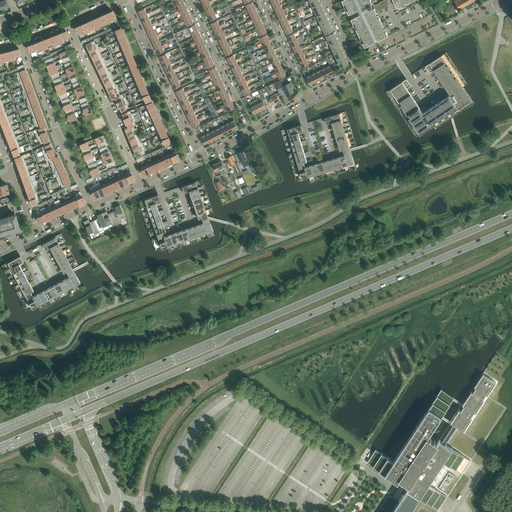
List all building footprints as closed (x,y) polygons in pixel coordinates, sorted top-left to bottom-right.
[(0,8),(9,6),(6,0),(4,0),(0,1),(0,8)] [(377,15),(384,12),(382,9),(383,8),(387,10),(386,11),(387,11),(387,10),(387,9),(387,8),(387,7),(386,6),(386,5),(387,5),(388,2),(387,1),(389,0),(384,0),(383,0),(382,1),(381,1),(380,2),(379,2),(379,3),(377,4),(374,5),(373,2),(372,3),(370,0),(341,0),(342,0),(344,4),(345,4),(348,9),(346,10),(353,23),(354,23),(357,28),(356,29),(360,37),(361,36),(364,42),(363,43),(365,47),(375,42),(376,43),(378,42),(378,40),(388,35),(386,31),(385,32),(382,26),(383,26),(379,17),(378,18),(377,15)] [(475,0),(454,0),(459,9),(475,0)] [(212,7),(210,2),(209,1),(203,4),(205,10),(212,7)] [(254,7),(252,1),(246,4),(248,9),(246,10),(246,8),(242,10),(243,12),(254,7)] [(186,7),(184,2),(177,5),(179,8),(177,9),(178,9),(174,11),(175,13),(178,11),(180,11),(180,10),(186,7)] [(322,7),(320,2),(313,6),(315,10),(322,7)] [(276,13),(288,7),(287,6),(284,7),(284,8),(283,9),(280,4),(274,7),(276,13)] [(189,12),(186,7),(180,10),(180,11),(182,15),(189,12)] [(217,11),(219,10),(218,8),(215,9),(216,10),(214,11),(212,7),(205,10),(208,15),(214,12),(217,11)] [(257,12),(254,7),(243,12),(244,13),(247,12),(247,11),(248,10),(251,15),(257,12)] [(279,18),(288,13),(287,10),(289,9),(288,7),(276,13),(279,18)] [(324,11),(322,7),(315,10),(317,15),(324,11)] [(147,13),(144,8),(138,11),(141,16),(147,13)] [(116,19),(112,10),(101,15),(105,24),(116,19)] [(217,17),(215,14),(218,13),(217,11),(214,12),(208,15),(211,20),(217,17)] [(327,16),(324,11),(317,15),(319,20),(327,16)] [(191,18),(189,12),(182,15),(184,19),(179,21),(180,23),(183,21),(183,22),(185,21),(191,18)] [(259,17),(257,12),(251,15),(253,19),(251,20),(250,19),(247,20),(248,22),(259,17)] [(149,19),(147,13),(141,16),(143,22),(149,19)] [(288,20),(285,15),(288,13),(279,18),(281,23),(293,18),(292,16),(289,18),(289,19),(288,20)] [(105,24),(101,15),(91,20),(95,29),(105,24)] [(329,21),(327,16),(319,20),(321,24),(329,21)] [(262,22),(259,17),(248,22),(249,24),(254,21),(255,25),(262,22)] [(193,23),(191,18),(185,21),(187,26),(193,23)] [(290,25),(288,21),(290,20),(290,21),(294,20),(293,18),(281,23),(284,28),(290,25)] [(146,27),(152,24),(151,22),(149,19),(143,22),(146,27)] [(95,29),(91,20),(80,24),(84,32),(83,32),(84,34),(95,29)] [(221,24),(219,25),(217,20),(210,23),(213,29),(220,26),(222,25),(225,23),(224,21),(221,23),(221,24)] [(331,25),(329,21),(321,24),(323,29),(331,25)] [(264,27),(262,22),(255,25),(257,28),(255,28),(255,29),(252,30),(253,32),(264,27)] [(84,32),(80,24),(75,27),(78,35),(83,32),(84,32)] [(148,32),(154,29),(152,24),(146,27),(148,32)] [(198,29),(195,24),(186,28),(188,33),(190,33),(191,32),(198,29)] [(287,34),(298,29),(297,27),(294,28),(294,30),(293,30),(290,25),(284,28),(287,34)] [(333,30),(331,25),(323,29),(325,34),(333,30)] [(222,31),(220,26),(213,29),(216,34),(222,31)] [(260,35),(267,32),(264,27),(253,32),(254,34),(259,32),(260,35)] [(122,33),(120,28),(112,31),(115,36),(122,33)] [(157,35),(154,29),(148,32),(151,38),(157,35)] [(200,34),(198,29),(191,32),(192,34),(194,37),(200,34)] [(69,38),(66,30),(60,33),(63,41),(63,40),(69,38)] [(222,31),(216,34),(218,39),(230,34),(229,32),(226,33),(225,30),(222,31)] [(328,40),(336,36),(334,31),(324,36),(326,41),(328,40)] [(290,41),(296,38),(294,32),(287,35),(290,41)] [(63,41),(60,33),(49,37),(53,46),(64,42),(63,40),(63,41)] [(125,38),(122,33),(115,36),(117,41),(125,38)] [(202,39),(200,34),(194,37),(195,40),(194,41),(190,43),(191,44),(195,43),(196,43),(196,42),(202,39)] [(227,41),(225,37),(227,36),(227,37),(230,35),(230,34),(218,39),(221,45),(227,41)] [(269,39),(266,34),(260,37),(262,42),(261,42),(260,41),(257,43),(258,45),(269,39)] [(299,43),(302,42),(300,38),(304,36),(303,35),(301,35),(300,34),(297,35),(298,37),(296,38),(290,41),(292,46),(299,43)] [(159,40),(157,35),(151,38),(153,43),(159,40)] [(338,40),(336,36),(328,40),(330,44),(338,40)] [(53,46),(49,37),(44,39),(47,48),(53,46)] [(119,46),(127,43),(125,38),(117,41),(119,46)] [(47,48),(44,39),(33,43),(36,51),(36,52),(47,48)] [(205,44),(202,39),(196,42),(196,43),(198,47),(205,44)] [(232,39),(227,41),(221,45),(223,50),(235,44),(232,39)] [(95,44),(94,40),(86,44),(89,51),(99,47),(97,43),(95,44)] [(162,45),(159,40),(153,43),(156,48),(162,45)] [(340,45),(338,40),(330,44),(332,49),(340,45)] [(36,51),(33,43),(27,45),(30,53),(36,51)] [(121,51),(129,48),(127,43),(119,46),(121,51)] [(295,51),(306,46),(305,44),(302,46),(300,46),(299,43),(292,46),(295,51)] [(165,51),(163,47),(164,46),(164,44),(162,45),(156,48),(158,54),(165,51)] [(207,50),(205,44),(198,47),(201,52),(199,53),(198,51),(195,53),(196,55),(207,50)] [(232,52),(230,47),(232,46),(232,47),(235,46),(235,44),(223,50),(226,55),(232,52)] [(274,50),(271,44),(265,47),(267,53),(274,50)] [(335,53),(342,50),(340,45),(332,49),(335,53)] [(304,54),(301,49),(303,48),(304,49),(307,48),(306,46),(295,51),(297,57),(304,54)] [(100,51),(99,47),(89,51),(92,58),(100,54),(99,51),(100,51)] [(21,56),(19,48),(13,50),(15,58),(21,56)] [(131,53),(129,48),(121,51),(123,56),(131,53)] [(15,58),(13,50),(2,52),(4,62),(15,59),(15,58)] [(70,60),(66,50),(59,53),(63,63),(70,60)] [(276,55),(274,50),(267,53),(268,54),(270,58),(276,55)] [(344,54),(342,50),(335,53),(337,58),(344,54)] [(133,58),(131,53),(123,56),(125,62),(133,58)] [(168,59),(166,53),(159,56),(162,62),(168,59)] [(102,57),(100,54),(92,58),(95,65),(105,60),(103,57),(102,57)] [(236,59),(233,54),(227,57),(229,63),(241,58),(240,56),(237,57),(237,58),(236,59)] [(300,62),(311,57),(310,55),(307,57),(307,58),(306,58),(304,54),(297,57),(300,62)] [(347,59),(344,54),(337,58),(339,62),(347,59)] [(212,60),(210,55),(204,58),(206,62),(204,63),(203,61),(200,63),(201,65),(203,64),(212,60)] [(272,63),(279,60),(276,55),(270,58),(271,61),(266,63),(259,66),(258,64),(256,64),(259,69),(267,65),(271,63),(272,63)] [(440,57),(439,57),(425,66),(430,73),(434,70),(450,94),(432,106),(430,108),(429,106),(427,108),(426,107),(428,110),(423,113),(407,88),(411,85),(406,79),(392,88),(390,90),(420,134),(432,125),(471,99),(463,88),(442,55),(440,57)] [(309,65),(307,60),(308,59),(309,60),(312,58),(311,57),(300,62),(303,68),(309,65)] [(52,58),(44,61),(48,70),(55,67),(55,66),(52,58)] [(127,67),(135,63),(133,58),(125,62),(127,67)] [(238,65),(236,60),(238,59),(238,61),(242,59),(241,58),(229,63),(232,68),(239,65),(238,65)] [(171,64),(168,59),(162,62),(164,67),(171,64)] [(349,63),(347,59),(339,62),(341,67),(349,63)] [(107,64),(105,60),(95,65),(99,72),(107,68),(106,65),(107,64)] [(214,65),(212,60),(203,64),(205,69),(214,65)] [(275,68),(281,65),(279,60),(272,63),(273,65),(275,68)] [(71,61),(64,64),(67,73),(68,74),(75,71),(71,61)] [(130,72),(137,68),(135,63),(127,67),(130,72)] [(173,69),(171,64),(164,67),(167,72),(173,69)] [(244,69),(242,64),(241,64),(238,65),(239,65),(232,68),(234,74),(241,71),(243,70),(244,69)] [(283,70),(281,65),(275,68),(277,73),(275,73),(275,72),(271,74),(272,76),(283,70)] [(334,73),(330,65),(325,67),(329,75),(334,73)] [(218,72),(215,66),(209,69),(211,74),(209,75),(209,74),(206,75),(206,77),(210,75),(210,76),(212,75),(211,75),(218,72)] [(55,67),(48,70),(52,79),(59,76),(56,68),(55,67)] [(329,75),(325,67),(320,70),(324,77),(329,75)] [(108,71),(107,68),(99,72),(102,79),(112,74),(110,70),(108,71)] [(140,74),(137,68),(130,72),(132,77),(140,74)] [(28,76),(25,69),(16,72),(17,76),(16,76),(18,80),(28,76)] [(174,71),(173,69),(167,72),(169,77),(176,74),(174,71)] [(286,75),(283,70),(272,76),(273,77),(276,75),(276,74),(277,74),(280,78),(286,75)] [(324,77),(320,70),(315,72),(319,80),(324,77)] [(75,71),(68,74),(68,75),(72,83),(79,80),(75,71)] [(244,76),(241,71),(234,74),(237,79),(244,76)] [(319,80),(315,72),(310,75),(314,82),(319,80)] [(113,78),(112,74),(102,79),(105,85),(113,81),(112,78),(113,78)] [(142,79),(140,74),(132,77),(134,82),(142,79)] [(178,80),(176,74),(169,77),(172,83),(178,80)] [(314,82),(310,75),(306,77),(309,85),(314,82)] [(30,83),(28,76),(18,80),(19,84),(20,84),(22,87),(30,83)] [(246,80),(244,76),(237,79),(240,84),(251,79),(250,77),(247,78),(247,80),(246,80)] [(222,82),(220,77),(214,80),(211,81),(213,84),(210,85),(211,87),(215,86),(216,85),(222,82)] [(60,78),(53,81),(57,90),(64,87),(63,86),(60,78)] [(144,84),(142,79),(134,82),(136,87),(144,84)] [(249,86),(246,81),(248,81),(248,82),(252,80),(251,79),(240,84),(242,90),(249,86)] [(181,85),(178,80),(172,83),(175,88),(181,85)] [(293,90),(290,82),(283,85),(281,81),(281,80),(275,82),(277,87),(279,92),(281,96),(286,93),(286,94),(293,90)] [(115,84),(113,81),(105,85),(108,92),(118,87),(116,84),(115,84)] [(79,82),(72,85),(76,93),(76,94),(83,91),(79,82)] [(225,87),(222,82),(216,85),(219,90),(225,87)] [(23,94),(33,91),(30,83),(22,87),(23,90),(21,90),(23,94)] [(146,89),(144,84),(136,87),(138,92),(146,89)] [(270,85),(261,89),(265,98),(266,99),(268,98),(270,103),(271,105),(276,103),(269,89),(271,88),(270,85)] [(251,92),(249,86),(242,90),(245,95),(251,92)] [(64,87),(57,90),(61,100),(68,97),(64,88),(64,87)] [(120,91),(118,87),(108,92),(112,99),(114,98),(120,95),(118,92),(120,91)] [(227,92),(225,87),(219,90),(221,94),(219,95),(219,94),(215,96),(216,97),(227,92)] [(281,96),(279,92),(274,94),(271,88),(269,89),(276,103),(280,101),(278,98),(281,97),(281,96)] [(148,94),(146,89),(138,92),(140,97),(148,94)] [(35,98),(33,91),(23,94),(24,98),(26,98),(27,101),(35,98)] [(83,91),(76,94),(77,95),(80,103),(87,100),(83,91)] [(230,97),(227,92),(216,97),(217,99),(220,97),(220,96),(221,96),(223,100),(230,97)] [(117,105),(127,100),(125,96),(123,97),(122,94),(120,95),(114,98),(117,105)] [(150,99),(148,94),(140,97),(142,102),(150,99)] [(189,101),(191,101),(190,99),(192,97),(191,95),(187,97),(180,100),(181,103),(181,104),(182,104),(189,101)] [(232,103),(230,97),(223,100),(226,105),(224,105),(223,104),(220,106),(221,108),(223,107),(232,103)] [(38,105),(35,98),(27,101),(28,104),(27,104),(28,108),(38,105)] [(68,98),(61,101),(65,110),(72,107),(72,106),(68,98)] [(249,99),(247,100),(248,102),(254,114),(259,111),(256,104),(255,103),(254,100),(251,102),(251,101),(249,99)] [(257,99),(254,100),(255,103),(256,104),(259,111),(266,107),(265,106),(263,101),(261,101),(259,102),(257,99)] [(128,104),(127,100),(117,105),(120,112),(129,108),(127,104),(128,104)] [(88,102),(81,105),(83,110),(84,114),(92,111),(88,102)] [(154,107),(151,102),(144,105),(146,110),(154,107)] [(234,108),(232,103),(223,107),(225,112),(234,108)] [(41,112),(38,105),(28,108),(29,112),(31,112),(32,115),(41,112)] [(72,107),(65,110),(69,121),(76,118),(73,108),(72,107)] [(156,112),(154,107),(146,110),(148,115),(156,112)] [(131,114),(130,110),(121,114),(124,121),(134,117),(132,113),(131,114)] [(196,115),(194,112),(196,111),(195,110),(194,110),(186,114),(187,114),(186,114),(187,116),(187,115),(189,118),(196,115)] [(43,119),(41,112),(32,115),(33,118),(32,118),(33,122),(43,119)] [(158,117),(156,112),(148,115),(151,120),(158,117)] [(341,119),(339,113),(325,118),(327,124),(332,122),(341,119)] [(9,121),(7,116),(0,118),(0,120),(1,124),(9,121)] [(136,121),(134,117),(124,121),(127,128),(133,125),(136,125),(134,121),(136,121)] [(153,125),(161,122),(158,117),(151,120),(153,125)] [(46,126),(43,119),(33,122),(35,126),(36,126),(37,129),(44,127),(46,126)] [(238,128),(234,120),(229,122),(233,130),(238,128)] [(11,126),(9,121),(1,124),(3,129),(11,126)] [(163,127),(161,122),(153,125),(155,130),(163,127)] [(233,130),(229,122),(224,125),(228,132),(233,130)] [(135,128),(133,125),(127,128),(125,129),(128,136),(138,132),(136,128),(135,128)] [(228,132),(224,125),(219,127),(223,135),(228,132)] [(303,131),(301,125),(287,129),(289,135),(303,131)] [(13,131),(11,126),(3,129),(5,134),(13,131)] [(46,134),(44,127),(37,129),(35,130),(36,133),(35,133),(36,137),(46,134)] [(165,132),(163,127),(155,130),(158,135),(165,132)] [(223,135),(219,127),(215,130),(218,137),(223,135)] [(218,137),(215,130),(210,132),(214,140),(218,137)] [(15,136),(13,131),(5,134),(7,139),(15,136)] [(303,131),(289,135),(291,141),(300,138),(299,135),(304,133),(303,131)] [(139,136),(138,132),(128,136),(130,143),(139,139),(138,136),(139,136)] [(168,137),(165,132),(158,135),(160,140),(168,137)] [(214,140),(210,132),(205,134),(209,142),(214,140)] [(49,141),(46,134),(36,137),(38,141),(39,141),(40,144),(49,141)] [(209,142),(205,134),(200,137),(204,145),(209,142)] [(106,145),(102,135),(94,138),(96,142),(98,148),(106,145)] [(17,141),(15,136),(7,139),(9,145),(17,141)] [(170,142),(168,137),(160,140),(162,146),(170,142)] [(292,146),(306,142),(306,140),(301,141),(300,138),(291,141),(292,146)] [(140,142),(139,139),(130,143),(133,150),(143,146),(142,142),(140,142)] [(19,147),(17,141),(9,145),(11,150),(19,147)] [(83,155),(91,152),(90,151),(86,142),(79,145),(83,155)] [(307,145),(306,142),(292,146),(294,152),(303,149),(302,146),(307,145)] [(53,150),(50,143),(41,147),(43,150),(41,151),(43,154),(53,150)] [(110,156),(106,146),(99,149),(102,158),(103,159),(110,156)] [(145,149),(143,146),(133,150),(136,157),(145,153),(143,150),(145,149)] [(21,152),(19,147),(11,150),(13,155),(21,152)] [(354,163),(351,153),(350,150),(349,147),(343,149),(345,155),(348,165),(354,163)] [(304,153),(303,149),(294,152),(296,158),(310,153),(309,151),(304,153)] [(56,157),(53,150),(43,154),(45,158),(46,158),(47,161),(50,160),(56,157)] [(243,150),(237,153),(240,161),(243,167),(251,163),(248,157),(246,158),(243,151),(243,150)] [(178,159),(175,151),(169,154),(173,161),(178,159)] [(94,161),(91,153),(91,152),(83,155),(87,164),(94,161)] [(310,156),(310,153),(296,158),(297,164),(304,162),(307,161),(306,158),(310,156)] [(173,161),(169,154),(164,156),(168,164),(173,161)] [(25,160),(23,155),(15,158),(16,163),(25,160)] [(232,155),(227,158),(230,165),(232,165),(236,173),(241,171),(240,168),(237,162),(235,163),(232,155)] [(348,165),(345,155),(339,157),(342,166),(348,165)] [(51,167),(61,163),(58,156),(56,157),(50,160),(51,163),(49,163),(51,167)] [(114,165),(110,156),(103,159),(103,160),(106,167),(107,168),(114,165)] [(168,164),(164,156),(159,158),(163,166),(168,164)] [(342,166),(339,157),(334,158),(335,163),(336,168),(342,166)] [(163,166),(159,158),(154,161),(158,168),(163,166)] [(336,168),(335,163),(334,158),(328,160),(331,170),(336,168)] [(26,165),(25,160),(16,163),(18,168),(26,165)] [(221,160),(216,163),(222,175),(223,175),(227,173),(225,167),(221,160)] [(331,170),(328,160),(322,162),(324,167),(325,171),(331,170)] [(158,168),(154,161),(149,163),(153,171),(158,168)] [(305,167),(304,162),(297,164),(302,178),(308,176),(305,167)] [(325,171),(324,167),(322,162),(317,164),(319,173),(325,171)] [(64,170),(61,163),(51,167),(53,171),(54,171),(55,174),(64,170)] [(95,163),(88,166),(92,175),(99,172),(95,163)] [(153,171),(149,163),(144,165),(148,173),(153,171)] [(222,175),(216,163),(212,165),(220,180),(223,178),(223,175),(222,175)] [(319,173),(317,164),(311,165),(314,175),(319,173)] [(28,171),(26,165),(18,168),(20,173),(28,171)] [(148,173),(144,165),(139,167),(143,175),(148,173)] [(314,175),(311,165),(305,167),(308,176),(314,175)] [(67,177),(64,170),(55,174),(57,177),(55,177),(57,181),(67,177)] [(30,176),(28,171),(20,173),(22,179),(30,176)] [(134,179),(130,171),(125,174),(129,182),(134,179)] [(129,182),(125,174),(120,176),(124,184),(129,182)] [(32,181),(30,176),(22,179),(24,184),(32,181)] [(124,184),(120,176),(115,178),(119,186),(124,184)] [(70,184),(67,177),(57,181),(59,185),(60,184),(61,188),(70,184)] [(119,186),(115,178),(110,181),(114,188),(119,186)] [(34,186),(32,181),(24,184),(26,189),(34,186)] [(114,188),(110,181),(105,183),(109,191),(114,188)] [(181,186),(183,192),(188,191),(197,188),(195,181),(181,186)] [(109,191),(105,183),(100,185),(104,193),(109,191)] [(104,193),(100,185),(95,187),(99,195),(104,193)] [(36,191),(34,186),(26,189),(28,194),(36,191)] [(99,195),(95,187),(90,190),(93,198),(99,195)] [(37,196),(36,191),(28,194),(29,199),(37,196)] [(84,202),(81,194),(76,196),(79,204),(84,202)] [(158,195),(144,199),(146,205),(160,200),(158,195)] [(40,196),(37,196),(29,199),(31,205),(39,202),(42,201),(40,196)] [(69,196),(64,198),(66,201),(69,209),(74,206),(71,199),(69,196)] [(79,204),(76,196),(71,199),(74,206),(79,204)] [(160,200),(146,205),(148,211),(157,208),(156,205),(161,203),(160,200)] [(69,209),(66,201),(61,203),(64,211),(69,209)] [(64,211),(61,203),(56,205),(59,213),(64,211)] [(59,213),(56,205),(51,208),(54,215),(59,213)] [(116,210),(112,212),(117,224),(122,221),(121,219),(125,217),(120,205),(115,207),(116,210)] [(54,215),(51,208),(46,210),(49,218),(54,215)] [(157,208),(148,211),(150,217),(164,212),(163,209),(158,211),(157,208)] [(49,218),(46,210),(41,212),(44,220),(49,218)] [(117,224),(112,212),(107,214),(106,211),(101,213),(107,225),(111,223),(112,226),(117,224)] [(44,220),(41,212),(35,215),(39,222),(44,220)] [(164,212),(150,217),(152,222),(161,219),(160,216),(165,214),(164,212)] [(107,225),(101,213),(97,215),(98,218),(94,220),(99,232),(104,230),(103,227),(107,225)] [(0,233),(19,228),(15,214),(7,216),(8,218),(0,220),(0,233)] [(207,215),(201,217),(202,221),(203,223),(207,232),(212,230),(208,219),(207,215)] [(99,232),(94,220),(89,222),(88,219),(83,221),(88,233),(93,231),(94,234),(99,232)] [(161,219),(152,222),(154,228),(168,223),(167,221),(162,222),(161,219)] [(168,223),(154,228),(156,234),(162,232),(165,231),(164,227),(169,226),(168,223)] [(203,223),(198,225),(201,234),(207,232),(203,223)] [(198,225),(192,227),(195,236),(201,234),(198,225)] [(192,227),(186,229),(189,238),(195,236),(192,227)] [(186,229),(180,231),(184,240),(189,238),(186,229)] [(180,231),(175,233),(178,242),(184,240),(180,231)] [(162,232),(156,234),(161,248),(167,246),(164,237),(162,232)] [(175,233),(169,235),(173,244),(178,242),(175,233)] [(169,235),(164,237),(167,246),(173,244),(169,235)] [(49,246),(57,241),(55,237),(42,244),(45,249),(49,247),(49,246)] [(60,246),(57,241),(49,246),(49,247),(51,250),(60,246)] [(62,250),(60,246),(51,250),(54,255),(62,250)] [(65,254),(62,250),(54,255),(56,259),(65,254)] [(58,264),(67,259),(65,254),(56,259),(58,264)] [(10,268),(23,261),(20,255),(7,262),(10,268)] [(69,263),(67,259),(58,264),(61,268),(69,263)] [(23,261),(10,268),(13,273),(22,269),(20,266),(24,263),(23,261)] [(72,268),(69,263),(61,268),(63,272),(66,271),(72,268)] [(73,271),(72,268),(66,271),(68,274),(69,276),(70,276),(74,285),(79,282),(73,271)] [(16,279),(29,272),(27,269),(23,272),(22,269),(13,273),(16,279)] [(30,274),(29,272),(16,279),(19,284),(27,279),(26,276),(30,274)] [(74,285),(70,276),(69,276),(64,279),(69,288),(74,285)] [(22,289),(34,282),(33,280),(29,282),(27,279),(19,284),(22,289)] [(69,288),(64,279),(62,280),(59,282),(61,287),(64,291),(69,288)] [(36,284),(34,282),(22,289),(24,294),(24,295),(30,292),(33,290),(31,287),(36,284)] [(64,291),(61,287),(59,282),(56,284),(54,285),(58,293),(64,291)] [(58,293),(54,285),(51,286),(48,288),(51,292),(53,296),(58,293)] [(53,296),(51,292),(48,288),(45,289),(43,290),(48,299),(53,296)] [(48,299),(43,290),(38,293),(43,302),(48,299)] [(37,305),(33,296),(30,292),(24,295),(26,297),(32,308),(37,305)] [(43,302),(38,293),(33,296),(37,305),(43,302)] [(471,460),(445,444),(457,427),(464,431),(472,418),(471,417),(474,412),(476,413),(484,400),(483,399),(486,394),(488,395),(496,382),(483,374),(475,387),(476,387),(473,392),(471,392),(463,405),(464,406),(461,410),(459,410),(451,423),(454,424),(442,442),(439,440),(437,444),(427,438),(454,398),(442,389),(394,461),(376,449),(367,462),(398,483),(400,479),(404,482),(409,485),(403,495),(391,511),(410,511),(420,497),(438,509),(447,496),(429,484),(444,461),(462,473),(471,460)]
